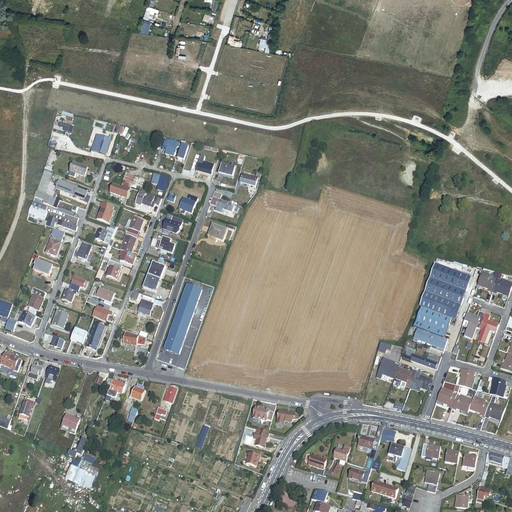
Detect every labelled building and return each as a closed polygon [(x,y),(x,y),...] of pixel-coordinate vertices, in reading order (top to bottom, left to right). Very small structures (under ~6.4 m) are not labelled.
[(122,0),(121,0),(119,0),(119,2),(116,0),(113,9),(119,11),(121,12),(121,10),(119,10),(122,3),(122,0)] [(43,2),(40,10),(48,13),(51,5),(48,4),(49,2),(46,1),(45,3),(43,2)] [(4,13),(3,15),(6,16),(7,13),(10,14),(12,8),(4,6),(4,9),(5,9),(4,13)] [(144,20),(147,21),(149,18),(152,19),(154,13),(151,11),(146,10),(144,16),(144,20)] [(269,42),(260,40),(259,43),(263,44),(262,46),(266,47),(265,53),(268,53),(269,49),(270,45),(268,44),(269,42)] [(115,134),(119,135),(121,128),(115,127),(113,126),(112,130),(114,131),(113,133),(115,134)] [(98,136),(93,152),(106,156),(112,141),(98,136)] [(167,140),(162,139),(158,153),(163,154),(164,152),(168,153),(167,157),(175,159),(176,156),(177,156),(179,150),(180,150),(181,146),(166,142),(167,140)] [(131,140),(129,146),(135,149),(137,142),(131,140)] [(189,149),(183,147),(179,160),(185,162),(189,149)] [(47,165),(51,155),(47,154),(47,156),(44,156),(42,164),(46,164),(47,165)] [(89,168),(88,168),(74,163),(71,172),(77,174),(86,177),(89,168)] [(211,167),(211,166),(203,164),(203,167),(198,166),(196,173),(211,177),(214,167),(211,167)] [(220,174),(230,177),(234,178),(236,168),(223,165),(220,174)] [(50,185),(54,175),(51,174),(45,172),(38,192),(53,198),(55,193),(53,192),(55,187),(50,185)] [(258,179),(261,179),(262,175),(257,174),(256,178),(249,176),(243,175),(241,183),(256,187),(258,179)] [(127,176),(124,184),(132,188),(135,179),(127,176)] [(154,177),(153,183),(160,184),(157,193),(164,195),(169,181),(161,179),(154,177)] [(144,183),(135,179),(132,188),(141,191),(144,183)] [(58,186),(56,190),(86,201),(89,193),(78,189),(78,188),(60,181),(59,183),(58,183),(57,186),(58,186)] [(122,188),(114,185),(111,193),(127,200),(131,191),(122,188)] [(142,206),(143,202),(145,196),(146,194),(140,192),(136,204),(142,206)] [(44,203),(58,208),(60,201),(38,193),(36,198),(45,201),(44,203)] [(170,195),(167,202),(174,205),(177,197),(170,195)] [(154,200),(145,196),(143,202),(142,204),(154,209),(156,204),(153,203),(154,200)] [(213,198),(210,206),(216,208),(223,210),(233,214),(233,212),(235,207),(232,206),(232,205),(228,203),(228,204),(224,202),(213,198)] [(184,212),(183,215),(185,216),(187,213),(193,215),(197,204),(184,199),(180,211),(184,212)] [(102,212),(99,220),(110,224),(115,211),(113,211),(115,207),(102,203),(101,206),(102,207),(100,212),(102,212)] [(48,212),(33,207),(32,210),(47,216),(48,212)] [(47,216),(32,210),(30,215),(34,216),(33,218),(38,219),(38,217),(45,220),(47,216)] [(80,219),(65,214),(64,217),(79,223),(80,219)] [(79,228),(53,218),(49,228),(54,230),(57,223),(59,224),(59,226),(77,233),(79,228)] [(132,256),(145,222),(133,218),(132,222),(128,221),(126,228),(129,229),(121,252),(132,256)] [(180,233),(183,225),(184,222),(174,218),(172,222),(169,229),(180,233)] [(109,247),(112,248),(114,241),(113,241),(119,224),(118,224),(116,229),(115,231),(110,246),(109,247)] [(216,238),(215,240),(223,243),(228,231),(212,226),(208,235),(216,238)] [(48,227),(46,227),(44,233),(48,235),(54,237),(48,254),(58,258),(67,235),(54,230),(49,228),(48,227)] [(105,233),(101,231),(97,241),(110,246),(115,231),(110,229),(109,229),(108,232),(105,231),(105,233)] [(159,238),(158,242),(156,241),(154,248),(156,248),(155,250),(159,251),(162,252),(168,254),(173,255),(176,246),(171,244),(172,241),(163,238),(159,236),(159,238)] [(84,244),(80,254),(88,257),(92,247),(84,244)] [(133,266),(136,258),(132,256),(121,252),(119,256),(121,257),(120,261),(121,262),(133,266)] [(56,268),(40,262),(38,268),(40,268),(38,273),(50,277),(52,278),(56,268)] [(119,266),(110,263),(109,267),(111,269),(108,277),(109,278),(116,281),(118,281),(123,268),(119,266)] [(154,263),(149,276),(162,280),(167,268),(154,263)] [(423,301),(409,338),(414,340),(444,351),(447,342),(446,341),(448,336),(446,334),(451,319),(454,320),(456,321),(471,279),(435,266),(423,301)] [(40,268),(38,268),(36,272),(35,274),(50,280),(50,277),(38,273),(40,268)] [(494,278),(482,274),(478,285),(484,287),(484,289),(489,291),(488,292),(493,294),(498,281),(493,279),(494,278)] [(162,280),(149,276),(145,289),(157,293),(162,280)] [(73,281),(69,290),(78,293),(80,288),(85,290),(88,283),(73,277),(72,280),(73,281)] [(501,282),(498,281),(493,294),(497,295),(497,294),(502,296),(503,294),(509,296),(511,289),(511,284),(510,284),(505,282),(502,281),(501,282)] [(199,289),(184,284),(161,349),(176,355),(199,289)] [(25,291),(28,292),(29,291),(33,292),(32,295),(34,296),(29,309),(31,309),(29,315),(34,317),(35,317),(38,312),(39,312),(46,295),(27,287),(25,291)] [(87,301),(88,297),(87,297),(78,293),(69,290),(67,289),(62,300),(66,302),(65,304),(67,304),(68,302),(71,304),(75,295),(78,296),(78,297),(87,301)] [(101,289),(99,294),(114,300),(116,295),(101,289)] [(114,300),(99,294),(98,295),(96,293),(94,297),(106,301),(105,304),(111,306),(114,300)] [(140,295),(134,293),(131,300),(137,303),(140,295)] [(147,302),(142,300),(138,313),(140,314),(139,317),(145,319),(146,316),(151,318),(154,309),(145,306),(147,302)] [(13,309),(1,305),(0,307),(0,316),(3,318),(8,320),(13,309)] [(112,318),(114,314),(106,311),(106,312),(103,311),(102,313),(98,311),(95,319),(100,321),(101,319),(104,320),(108,321),(110,317),(112,318)] [(58,314),(53,327),(64,331),(70,317),(59,312),(58,314)] [(34,317),(29,315),(25,313),(24,315),(20,325),(32,329),(34,324),(32,323),(34,317)] [(479,330),(485,315),(479,313),(477,318),(467,315),(464,322),(469,324),(471,324),(469,330),(467,329),(464,338),(472,341),(473,341),(477,330),(479,330)] [(491,317),(485,315),(479,330),(483,332),(478,343),(484,346),(490,332),(495,334),(496,334),(499,326),(490,322),(491,317)] [(446,334),(448,336),(454,320),(451,319),(446,334)] [(16,323),(10,321),(7,327),(12,329),(14,330),(16,323)] [(99,352),(108,328),(98,324),(89,348),(99,352)] [(89,336),(77,331),(72,343),(77,345),(78,343),(85,346),(89,336)] [(126,332),(125,335),(147,340),(147,339),(131,335),(131,333),(126,332)] [(494,336),(495,334),(490,332),(484,346),(488,347),(492,335),(494,336)] [(146,346),(147,340),(125,335),(125,337),(122,336),(121,341),(124,342),(123,346),(136,349),(137,344),(146,346)] [(62,352),(65,343),(56,339),(54,342),(52,347),(59,349),(58,351),(62,352)] [(444,351),(414,340),(413,341),(443,352),(444,351)] [(5,357),(2,366),(10,368),(7,376),(10,377),(12,369),(18,371),(18,372),(20,373),(20,372),(24,362),(24,361),(21,360),(22,359),(14,357),(6,354),(5,357)] [(412,356),(410,362),(435,371),(437,366),(437,365),(412,356)] [(511,357),(509,356),(507,362),(505,361),(503,367),(502,367),(500,371),(511,375),(511,357)] [(387,362),(383,361),(379,372),(383,374),(382,377),(388,379),(388,378),(402,382),(402,383),(406,385),(407,382),(412,384),(417,385),(415,388),(420,390),(421,388),(428,391),(431,381),(426,379),(426,376),(423,375),(422,377),(419,377),(420,374),(411,371),(410,374),(407,372),(408,371),(404,369),(403,371),(392,367),(389,367),(386,366),(387,362)] [(42,376),(45,368),(39,366),(36,365),(35,365),(32,372),(41,375),(42,376)] [(61,369),(52,367),(49,378),(57,381),(61,369)] [(474,379),(475,374),(462,370),(460,374),(462,375),(460,380),(460,381),(461,381),(460,387),(471,391),(475,379),(474,379)] [(32,372),(31,372),(29,377),(39,381),(41,375),(32,372)] [(99,378),(97,384),(103,387),(105,380),(99,378)] [(505,388),(506,383),(493,379),(492,384),(494,385),(492,390),(493,391),(492,396),(503,400),(507,388),(505,388)] [(110,389),(105,400),(110,402),(115,391),(124,394),(127,384),(126,384),(126,382),(123,381),(122,383),(114,381),(111,390),(110,389)] [(415,388),(417,385),(412,384),(410,390),(419,393),(420,390),(415,388)] [(134,422),(147,392),(144,390),(144,388),(141,386),(140,389),(137,387),(136,387),(133,395),(132,394),(130,398),(132,399),(132,398),(138,400),(135,408),(134,408),(129,420),(134,422)] [(169,389),(164,402),(173,405),(178,389),(172,387),(171,390),(169,389)] [(448,409),(452,410),(457,397),(453,395),(453,394),(441,390),(437,402),(443,404),(442,405),(448,408),(448,409)] [(457,397),(452,410),(456,412),(457,410),(462,412),(463,411),(469,413),(470,410),(473,402),(461,397),(461,399),(457,397)] [(485,419),(489,406),(485,404),(486,402),(474,398),(473,402),(470,410),(475,412),(475,413),(481,416),(480,417),(485,419)] [(30,416),(33,407),(34,404),(25,401),(20,416),(27,418),(28,415),(30,416)] [(502,421),(506,410),(494,405),(493,407),(489,406),(485,419),(488,420),(489,419),(495,421),(495,419),(502,421)] [(271,412),(258,408),(254,419),(260,421),(268,423),(268,422),(273,424),(275,415),(271,413),(271,412)] [(295,415),(281,413),(278,424),(285,425),(286,423),(293,425),(295,415)] [(12,421),(0,415),(0,426),(9,430),(12,421)] [(81,421),(67,416),(62,429),(76,435),(81,421)] [(396,434),(384,430),(382,436),(383,436),(393,439),(394,440),(396,434)] [(270,437),(258,434),(257,439),(259,439),(257,446),(267,448),(270,437)] [(393,439),(383,436),(381,443),(385,444),(386,442),(386,441),(393,443),(393,439)] [(377,452),(380,443),(375,441),(361,437),(358,447),(366,449),(366,448),(373,450),(373,451),(377,452)] [(70,451),(69,455),(75,458),(77,454),(82,456),(87,445),(85,444),(87,440),(83,439),(78,451),(77,450),(76,452),(75,452),(75,453),(70,451)] [(410,451),(391,445),(388,458),(389,458),(401,461),(400,466),(406,468),(410,451)] [(432,458),(439,460),(441,449),(423,447),(421,459),(432,460),(432,458)] [(346,465),(349,455),(337,451),(334,460),(346,465)] [(377,452),(373,451),(367,471),(369,471),(371,472),(371,471),(373,465),(377,452)] [(450,464),(457,465),(459,454),(447,452),(445,465),(450,466),(450,464)] [(262,457),(250,454),(247,465),(257,468),(258,464),(259,461),(261,461),(262,457)] [(81,460),(90,464),(92,458),(83,455),(81,460)] [(490,457),(487,456),(485,463),(501,467),(501,468),(505,469),(507,459),(491,455),(490,457)] [(475,469),(477,459),(464,456),(462,469),(467,469),(468,467),(468,468),(475,469)] [(327,462),(312,457),(309,468),(324,472),(327,462)] [(80,460),(75,458),(72,465),(76,467),(72,475),(86,482),(90,474),(97,478),(102,469),(95,466),(90,464),(81,460),(80,460)] [(488,465),(485,464),(480,483),(479,488),(479,489),(480,489),(483,490),(484,489),(487,475),(486,475),(488,465)] [(366,474),(354,471),(351,480),(364,484),(366,474)] [(427,493),(434,495),(435,492),(439,477),(430,474),(427,481),(426,480),(424,485),(428,487),(427,493)] [(387,488),(375,484),(372,494),(384,497),(387,488)] [(408,511),(415,488),(407,486),(406,489),(399,511),(408,511)] [(399,492),(387,488),(384,497),(396,501),(399,492)] [(477,500),(484,502),(486,491),(483,490),(480,489),(477,500)] [(320,503),(323,493),(317,492),(314,501),(319,503),(315,511),(326,511),(327,511),(329,506),(326,505),(320,503)] [(329,495),(323,493),(320,503),(326,505),(329,495)] [(353,494),(352,501),(354,501),(357,502),(361,503),(363,496),(353,494)] [(458,503),(456,510),(467,511),(468,504),(471,504),(471,501),(468,501),(469,498),(457,496),(456,502),(458,503)] [(97,504),(88,499),(85,504),(94,509),(97,504)] [(246,500),(240,511),(247,511),(252,503),(246,500)]
